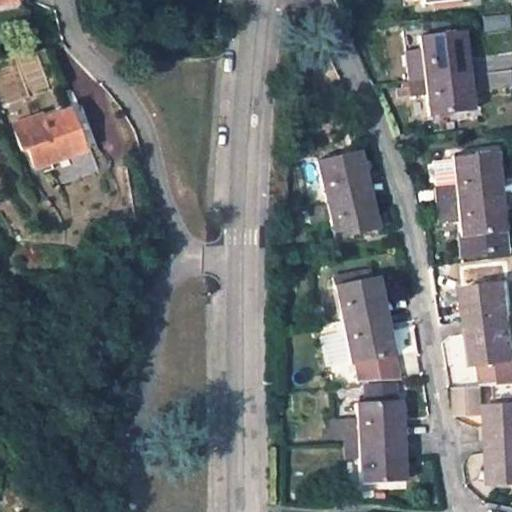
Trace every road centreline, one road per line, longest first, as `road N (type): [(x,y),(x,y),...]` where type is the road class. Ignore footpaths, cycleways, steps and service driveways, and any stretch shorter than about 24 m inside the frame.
road 1 (residential): [(457,511),(398,181),(318,0)]
road 2 (residential): [(192,253),(171,220),(144,123),(72,35),(64,0)]
road 3 (residential): [(115,511),(137,475),(162,291),(192,253)]
road 4 (residential): [(264,0),(245,261)]
road 5 (residential): [(245,261),(241,511)]
